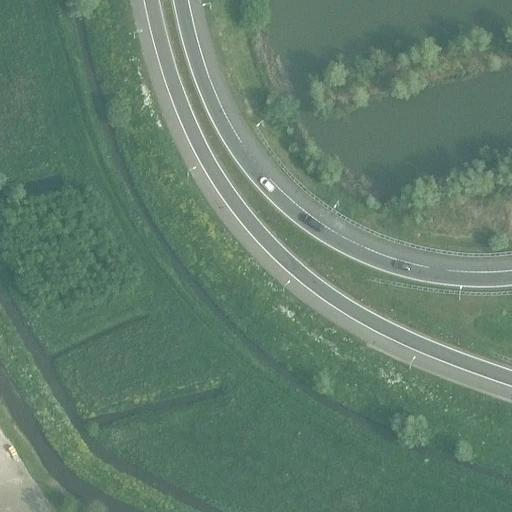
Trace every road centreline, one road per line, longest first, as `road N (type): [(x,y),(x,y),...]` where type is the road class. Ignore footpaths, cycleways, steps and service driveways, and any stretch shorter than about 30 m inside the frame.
road 1 (track): [(45,0),(94,165),(195,328),(280,405),(511,509)]
road 2 (motorway): [(150,0),(188,126),(239,211),(277,254),(354,312),(511,379)]
road 3 (motorway): [(511,277),(399,270),(287,210),(238,157),(207,93),(179,0)]
